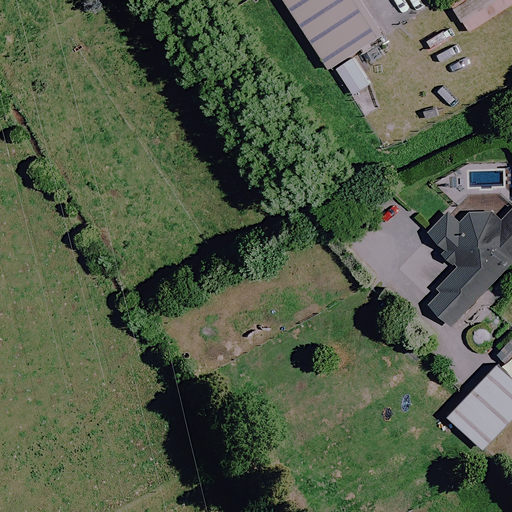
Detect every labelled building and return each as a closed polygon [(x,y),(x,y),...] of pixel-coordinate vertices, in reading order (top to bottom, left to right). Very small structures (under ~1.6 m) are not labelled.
[(387,35),(363,0),(289,0),(335,69),(387,35)] [(511,267),(511,215),(506,221),(497,213),(476,212),(464,225),(453,214),(434,234),(450,249),(446,253),(463,269),(431,303),(456,327),(511,267)] [(497,345),(498,340),(498,335),(495,330),(492,326),(488,324),(483,323),(478,323),(473,325),(469,329),(467,333),(466,338),(466,343),(468,348),(472,352),(476,354),(481,355),(486,355),(491,353),(495,349),(497,345)] [(511,341),(500,354),(511,365),(511,341)] [(511,423),(511,374),(502,365),(453,417),(488,449),(511,423)]
